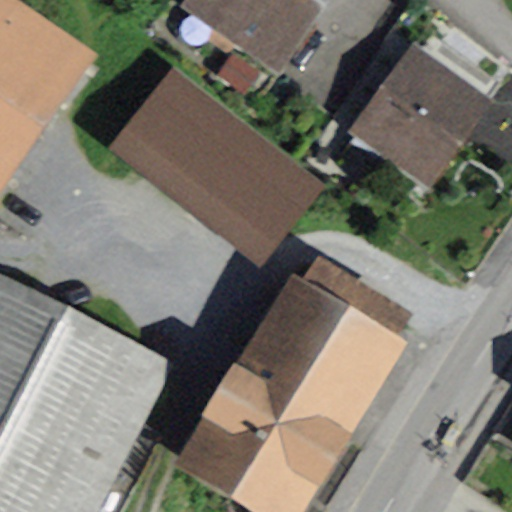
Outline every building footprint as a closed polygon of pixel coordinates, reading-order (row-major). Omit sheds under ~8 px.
[(273,57),(312,2),(309,0),(201,0),(199,5),(221,20),(211,35),(228,47),(238,33),(273,57)] [(0,189),(81,74),(0,16),(0,189)] [(216,74),(257,103),(275,79),(234,50),(216,74)] [(415,57),(361,130),(422,175),(475,102),(482,107),(499,85),(459,55),(442,78),(415,57)] [(218,101),(152,184),(220,238),(248,204),(271,222),(309,174),(218,101)] [(307,262),(185,458),(272,511),(281,511),(400,322),(307,262)] [(0,511),(89,511),(159,376),(0,294),(0,511)]
